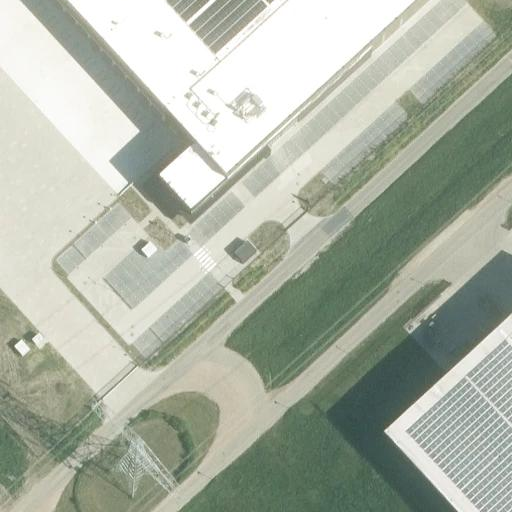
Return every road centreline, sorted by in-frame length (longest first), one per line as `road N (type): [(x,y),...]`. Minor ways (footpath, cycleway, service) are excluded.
road 1 (tertiary): [(511,59),(193,351)]
road 2 (tertiary): [(264,421),(511,194)]
road 3 (tertiary): [(193,351),(18,511)]
road 4 (tertiary): [(166,511),(264,421)]
